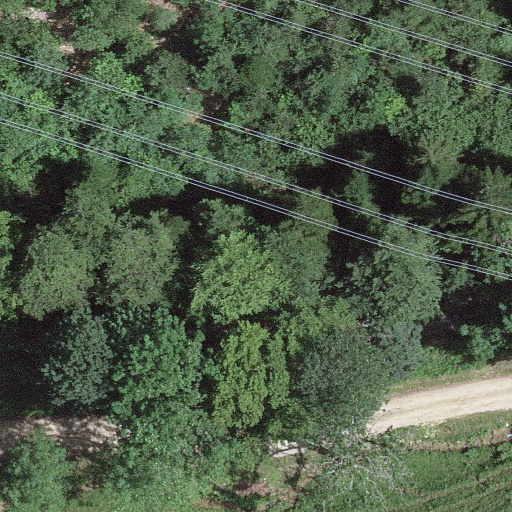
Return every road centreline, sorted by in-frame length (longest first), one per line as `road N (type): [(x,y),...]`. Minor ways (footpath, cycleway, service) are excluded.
road 1 (track): [(0,439),(282,443),(511,399)]
road 2 (residential): [(511,300),(302,341),(0,342)]
